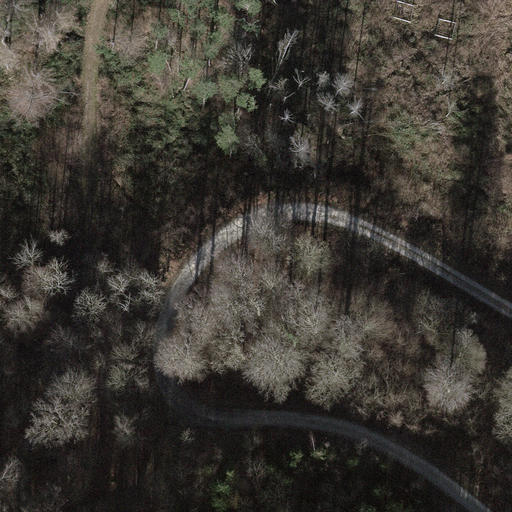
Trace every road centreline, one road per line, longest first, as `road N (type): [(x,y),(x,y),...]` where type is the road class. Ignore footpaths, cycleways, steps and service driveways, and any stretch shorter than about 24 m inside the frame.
road 1 (track): [(107,0),(86,332),(39,414),(25,496),(32,511)]
road 2 (track): [(190,411),(161,367),(165,323),(181,286),(211,251),(265,216),(305,213),(366,227),(511,310)]
road 3 (track): [(479,511),(421,465),(359,433),(190,411)]
road 4 (track): [(86,511),(127,490),(190,411)]
